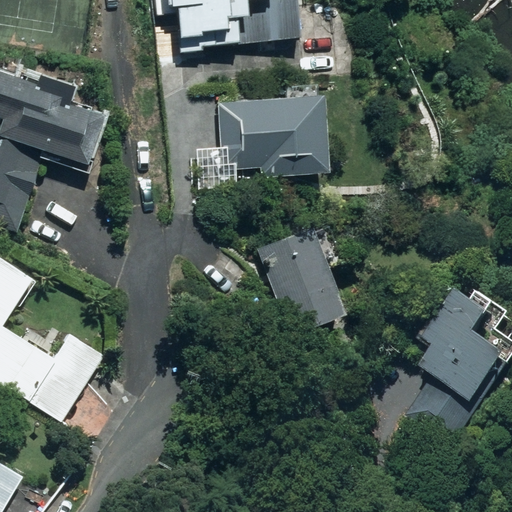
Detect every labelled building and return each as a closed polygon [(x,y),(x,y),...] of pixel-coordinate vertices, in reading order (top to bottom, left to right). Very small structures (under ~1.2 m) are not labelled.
[(140,0),(140,10),(176,13),(172,50),(209,53),(210,41),(260,45),(261,39),(298,43),(300,19),(297,18),(298,0),(140,0)] [(108,110),(0,70),(0,222),(16,228),(43,153),(86,169),(108,110)] [(321,96),(219,101),(221,146),(194,148),(195,156),(192,157),(194,191),(237,188),(236,167),(262,166),(262,176),(325,173),(321,96)] [(314,232),(260,252),(290,333),(344,313),(314,232)] [(52,358),(3,325),(33,279),(0,256),(0,384),(60,424),(104,357),(68,334),(52,358)] [(477,297),(463,287),(426,337),(437,346),(427,360),(477,398),(511,352),(511,346),(488,329),(506,305),(483,289),(477,297)] [(487,411),(429,374),(398,421),(456,459),(487,411)] [(0,461),(0,511),(23,476),(0,461)]
